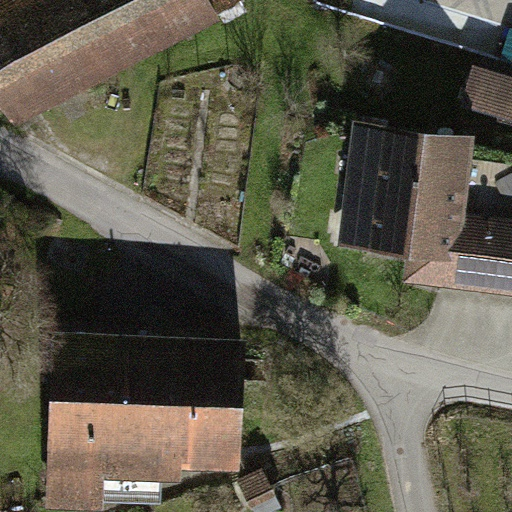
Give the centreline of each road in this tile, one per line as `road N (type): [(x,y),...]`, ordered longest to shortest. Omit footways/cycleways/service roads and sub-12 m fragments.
road 1 (residential): [(0,159),(395,381)]
road 2 (residential): [(395,381),(423,511)]
